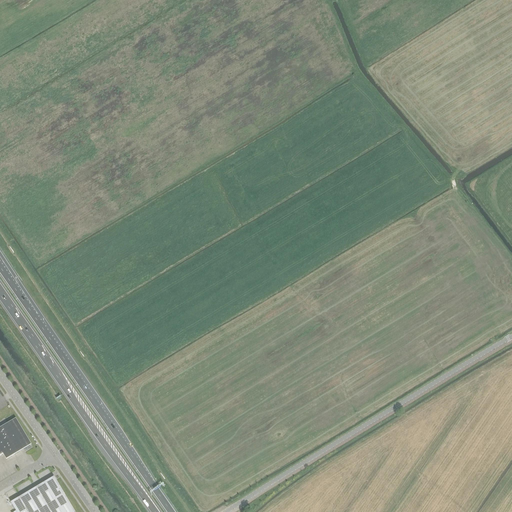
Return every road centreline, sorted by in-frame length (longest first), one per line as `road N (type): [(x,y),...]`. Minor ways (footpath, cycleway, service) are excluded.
road 1 (tertiary): [(225,511),(511,336)]
road 2 (trunk): [(170,511),(0,266)]
road 3 (trunk): [(0,291),(155,511)]
